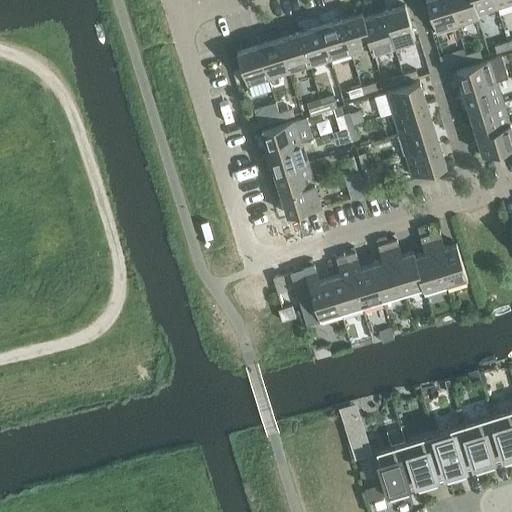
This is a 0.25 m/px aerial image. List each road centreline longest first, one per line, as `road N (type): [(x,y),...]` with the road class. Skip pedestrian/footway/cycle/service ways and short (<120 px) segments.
road 1 (residential): [(511,191),(265,263),(250,253),(185,40),(197,15)]
road 2 (track): [(0,363),(79,342),(101,328),(121,287),(122,259),(70,102),(34,64),(0,51)]
